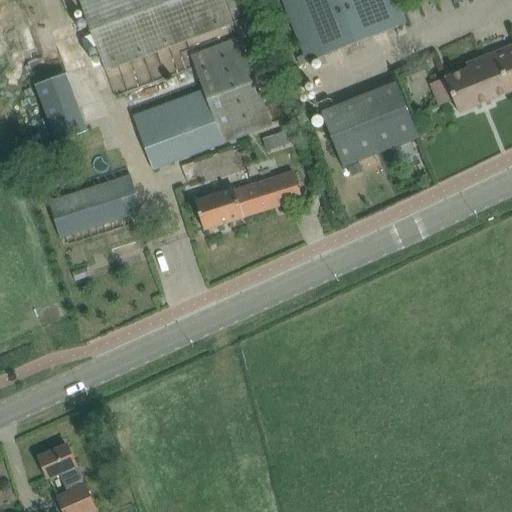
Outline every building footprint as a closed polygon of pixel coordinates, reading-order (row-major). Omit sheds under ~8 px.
[(223,0),(79,0),(105,70),(233,23),(223,0)] [(282,0),(286,10),(304,54),(307,63),(404,23),(394,0),(282,0)] [(204,93),(134,118),(152,169),(271,125),(239,39),(207,51),(191,57),(204,93)] [(468,69),(445,78),(459,113),(511,91),(511,45),(505,48),(508,53),(486,62),(484,57),(466,64),(468,69)] [(307,63),(304,54),(295,58),(299,66),(307,63)] [(54,143),(89,130),(67,72),(33,85),(54,143)] [(419,137),(411,119),(398,84),(322,115),(343,167),(419,137)] [(294,142),(289,130),(278,134),(282,146),(294,142)] [(296,180),(293,172),(235,190),(234,188),(195,200),(198,211),(204,230),(244,218),(244,217),(302,199),(296,180)] [(142,212),(136,193),(130,176),(48,202),(54,219),(60,238),(142,212)] [(75,463),(67,445),(39,457),(47,475),(48,478),(60,472),(69,492),(58,497),(64,511),(90,511),(96,510),(75,463)] [(178,511),(173,498),(137,511),(178,511)]
